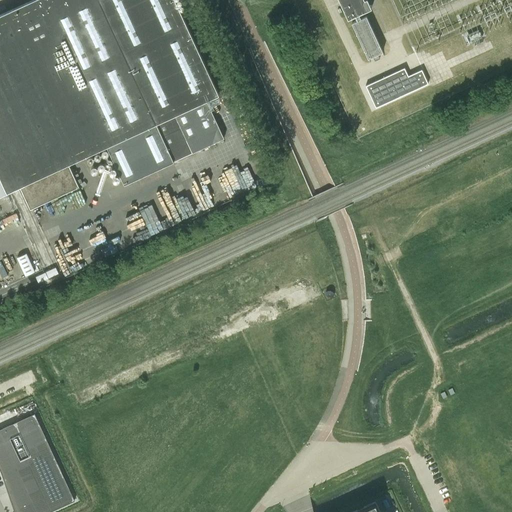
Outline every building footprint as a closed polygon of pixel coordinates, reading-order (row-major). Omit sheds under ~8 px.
[(32,0),(0,15),(0,195),(21,186),(31,209),(79,187),(69,164),(108,145),(126,184),(223,137),(206,99),(219,93),(176,0),(32,0)] [(357,20),(352,23),(368,58),(383,52),(366,16),(361,18),(359,14),(365,11),(360,0),(339,0),(348,18),(355,15),(357,20)] [(405,67),(366,85),(376,107),(429,83),(422,69),(409,75),(405,67)] [(26,253),(17,257),(25,276),(35,272),(26,253)] [(35,412),(0,428),(0,467),(20,511),(48,511),(75,500),(35,412)] [(0,489),(0,511),(6,511),(9,511),(0,489)] [(380,511),(375,502),(352,511),(380,511)]
